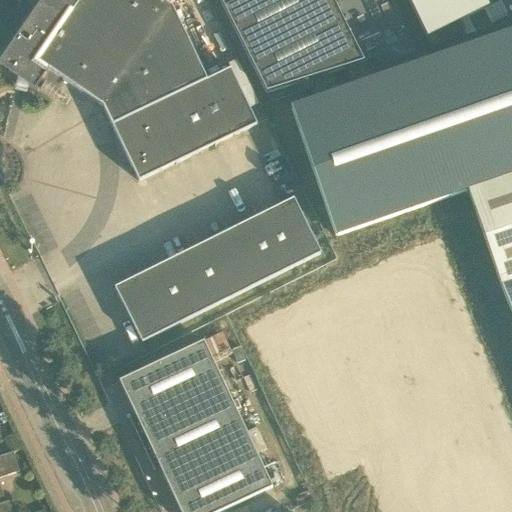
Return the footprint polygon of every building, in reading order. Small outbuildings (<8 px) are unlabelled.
[(112,126),(151,108),(191,89),(206,81),(171,8),(159,0),(34,0),(40,4),(0,62),(0,67),(18,80),(16,84),(28,87),(38,93),(39,92),(36,90),(49,71),(103,107),(103,108),(112,126)] [(219,0),(224,9),(241,0),(219,0)] [(241,0),(224,9),(266,93),(364,63),(355,44),(355,43),(344,22),(344,21),(341,17),(341,16),(338,9),(337,9),(335,4),(332,0),(241,0)] [(408,0),(429,40),(490,9),(485,0),(408,0)] [(468,192),(469,192),(475,190),(498,182),(511,177),(511,32),(291,109),(336,237),(468,192)] [(191,89),(217,145),(257,126),(230,70),(206,81),(191,89)] [(178,163),(217,145),(191,89),(151,108),(178,163)] [(138,182),(178,163),(151,108),(112,126),(138,182)] [(511,177),(498,182),(475,190),(469,192),(498,279),(511,273),(511,177)] [(285,273),(321,255),(294,200),(258,218),(285,273)] [(249,290),(285,273),(258,218),(222,235),(249,290)] [(213,308),(249,290),(222,235),(186,253),(213,308)] [(511,511),(511,367),(459,239),(262,320),(340,511),(351,511),(361,508),(362,511),(511,511)] [(178,326),(213,308),(186,253),(150,271),(178,326)] [(142,344),(178,326),(150,271),(114,289),(142,344)] [(52,354),(73,350),(70,335),(57,338),(53,322),(45,324),(52,354)] [(179,511),(222,511),(272,489),(204,343),(119,382),(137,421),(132,423),(132,422),(131,423),(153,471),(155,470),(154,469),(159,467),(179,511)] [(14,435),(3,440),(8,454),(20,449),(14,435)] [(0,497),(0,478),(19,472),(13,453),(0,457),(0,511),(12,511),(9,503),(2,505),(0,497)]
